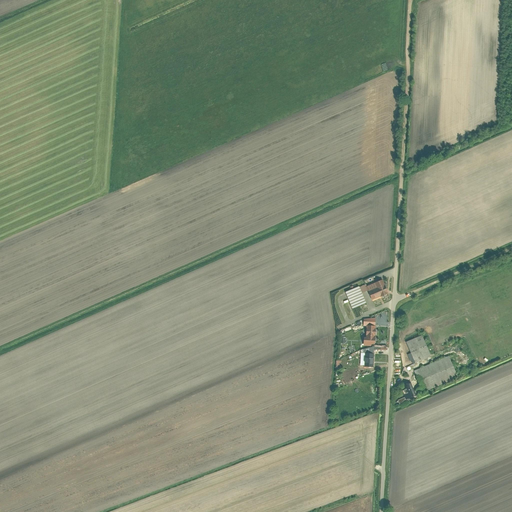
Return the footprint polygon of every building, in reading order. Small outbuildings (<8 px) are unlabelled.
[(365,284),(360,286),(362,291),(367,289),(372,302),(389,295),(383,279),(366,286),(365,284)] [(359,286),(345,291),(352,308),(366,302),(359,286)] [(363,318),(351,324),(355,332),(364,328),(363,326),(366,326),(366,336),(362,336),(362,345),(370,345),(370,343),(374,343),(374,318),(363,318)] [(422,334),(405,341),(415,363),(431,356),(422,334)] [(373,353),(364,353),(364,366),(373,366),(373,353)] [(448,355),(413,370),(422,391),(457,376),(448,355)] [(410,381),(401,385),(407,398),(416,395),(410,381)]
